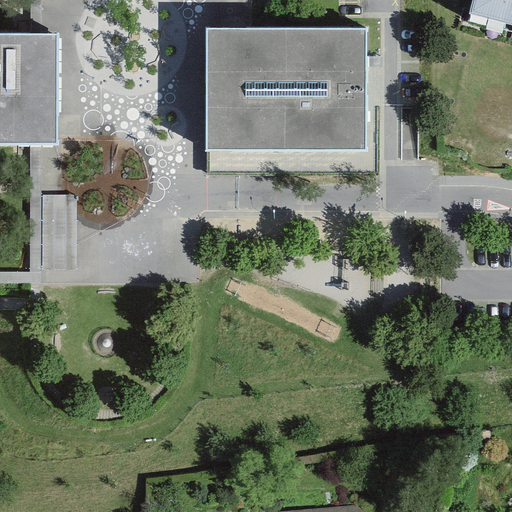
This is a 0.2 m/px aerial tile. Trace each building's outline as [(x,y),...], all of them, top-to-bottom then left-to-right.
[(511,0),(462,0),(458,18),(511,32),(511,0)] [(250,32),(199,32),(200,156),(210,156),(364,155),(363,31),(250,32)] [(54,146),(54,37),(33,37),(0,37),(0,146),(38,146),(54,146)] [(77,196),(43,197),(43,271),(75,270),(77,196)] [(495,432),(479,433),(480,441),(495,439),(495,432)]
